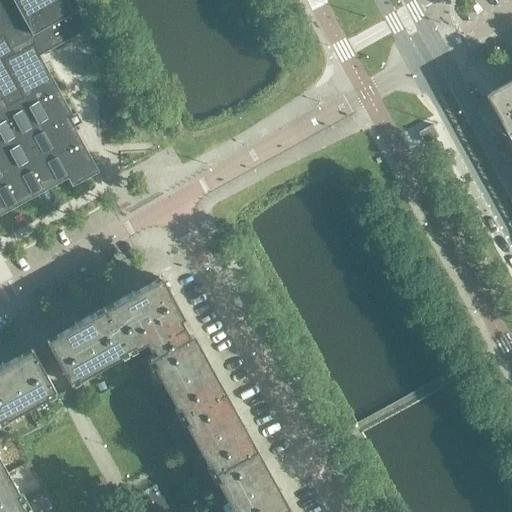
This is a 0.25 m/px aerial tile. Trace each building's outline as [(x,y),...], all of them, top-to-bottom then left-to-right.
[(72,114),(38,53),(49,46),(50,49),(83,30),(84,29),(85,28),(85,27),(85,26),(85,25),(76,9),(79,8),(74,0),(0,0),(0,214),(67,178),(72,186),(98,171),(73,126),(81,122),(75,113),(72,114)] [(511,80),(491,92),(502,111),(501,112),(501,114),(500,116),(500,118),(500,120),(501,122),(501,124),(502,125),(503,127),(505,129),(507,130),(508,132),(510,132),(511,133),(511,80)] [(439,135),(433,124),(420,132),(426,143),(439,136),(439,135)] [(183,316),(162,278),(161,275),(103,307),(105,310),(127,351),(128,350),(126,346),(132,343),(134,347),(145,341),(149,348),(150,347),(149,346),(155,343),(159,350),(188,333),(180,318),(183,316)] [(127,351),(105,310),(103,307),(45,338),(70,382),(71,381),(69,378),(76,374),(78,378),(120,355),(118,351),(124,347),(126,351),(127,351)] [(224,390),(209,363),(192,332),(188,333),(159,350),(148,356),(149,359),(153,357),(156,363),(153,365),(176,407),(180,405),(183,411),(179,414),(180,414),(224,390)] [(55,391),(42,367),(31,346),(0,363),(0,416),(3,415),(5,418),(47,395),(45,391),(51,388),(53,392),(55,391)] [(256,447),(240,419),(224,390),(180,414),(180,415),(184,413),(188,420),(184,422),(207,464),(211,462),(214,468),(211,470),(211,472),(256,447)] [(272,476),(256,447),(211,472),(212,473),(216,471),(219,477),(216,479),(227,500),(233,511),(274,511),(288,505),(272,476)] [(19,494),(8,473),(0,458),(0,511),(1,511),(23,501),(23,500),(19,502),(16,496),(19,494)] [(29,511),(27,508),(24,510),(20,504),(24,502),(23,501),(1,511),(29,511)]
